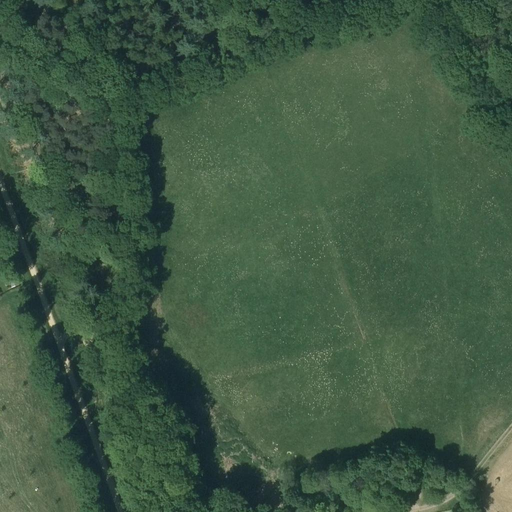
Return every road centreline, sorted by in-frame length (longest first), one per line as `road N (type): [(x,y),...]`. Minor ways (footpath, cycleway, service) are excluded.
road 1 (track): [(511,425),(450,496),(390,511)]
road 2 (unclassified): [(511,105),(447,0)]
